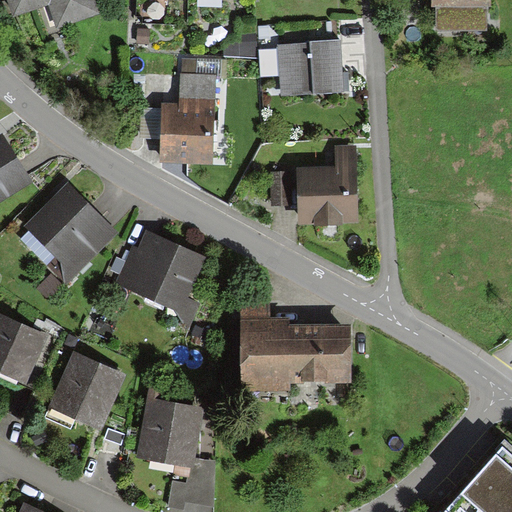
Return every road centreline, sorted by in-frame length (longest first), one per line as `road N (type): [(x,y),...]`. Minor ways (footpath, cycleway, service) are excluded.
road 1 (unclassified): [(377,310),(43,121),(0,77)]
road 2 (residential): [(369,0),(388,285),(377,310)]
road 3 (residential): [(374,511),(410,496),(500,390)]
road 4 (unclassified): [(500,390),(377,310)]
road 5 (residential): [(0,456),(125,511)]
